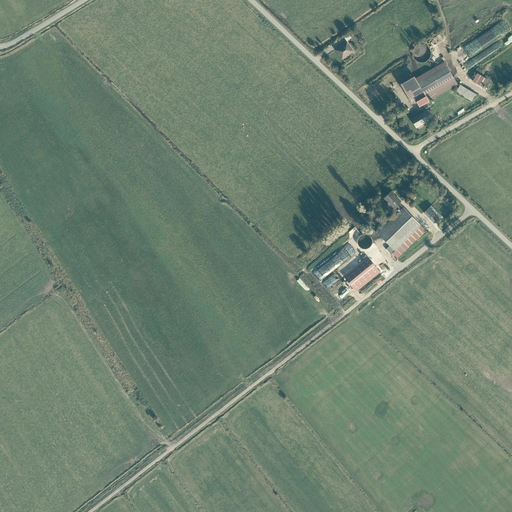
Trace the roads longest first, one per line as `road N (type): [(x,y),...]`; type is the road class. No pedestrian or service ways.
road 1 (unclassified): [(411,151),(250,0)]
road 2 (track): [(49,289),(142,423),(145,441),(172,448)]
road 3 (unclassified): [(511,247),(411,151)]
